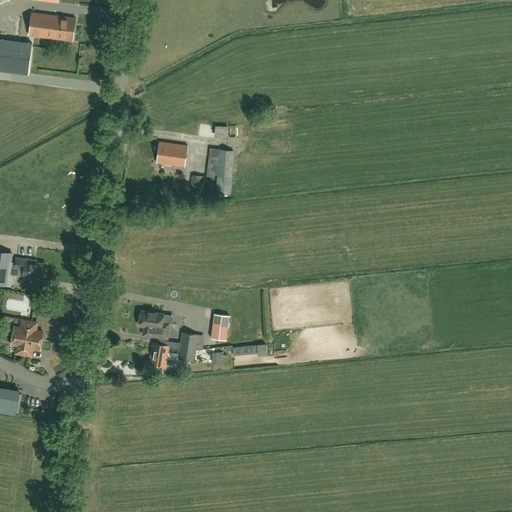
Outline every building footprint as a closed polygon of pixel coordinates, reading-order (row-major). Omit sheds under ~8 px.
[(72,41),(75,18),(32,12),(29,35),(72,41)] [(0,39),(0,70),(28,74),(32,43),(0,39)] [(215,137),(216,137),(228,137),(228,125),(217,125),(215,125),(215,137)] [(184,167),(187,145),(159,142),(157,163),(184,167)] [(283,142),(284,153),(295,153),(294,142),(283,142)] [(215,195),(230,196),(233,151),(210,148),(206,176),(215,177),(215,175),(217,175),(215,195)] [(191,175),(190,191),(203,192),(205,176),(191,175)] [(0,251),(0,283),(10,285),(12,275),(22,277),(42,280),(44,264),(32,263),(32,261),(16,258),(15,262),(10,262),(11,253),(0,251)] [(138,324),(143,325),(154,327),(154,325),(165,327),(166,322),(161,321),(162,313),(140,310),(138,324)] [(218,346),(219,339),(227,340),(230,316),(214,314),(211,338),(214,338),(213,345),(218,346)] [(11,344),(17,345),(15,353),(25,355),(31,356),(32,348),(39,349),(42,331),(37,330),(38,323),(21,320),(20,327),(15,327),(11,344)] [(154,327),(143,325),(142,334),(166,337),(168,322),(166,322),(165,327),(154,325),(154,327)] [(196,334),(181,332),(180,342),(165,340),(165,344),(152,342),(149,363),(164,365),(166,351),(179,353),(178,359),(193,361),(196,334)] [(236,356),(269,355),(269,345),(235,347),(236,356)] [(224,362),(224,352),(212,352),(212,364),(220,363),(224,362)] [(0,410),(15,413),(18,394),(0,390),(0,410)]
